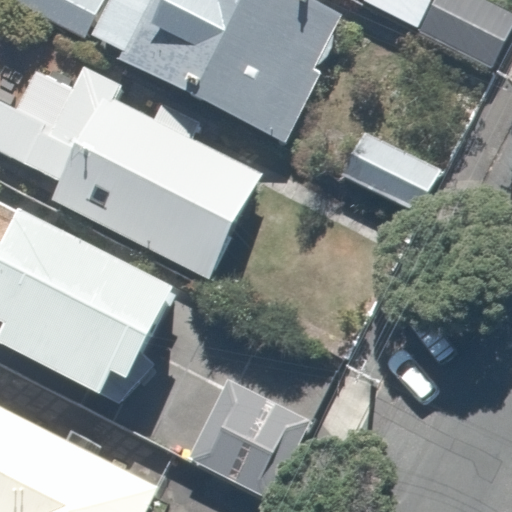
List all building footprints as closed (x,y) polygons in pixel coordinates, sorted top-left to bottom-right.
[(342,21),(299,0),(0,0),(0,13),(278,150),(342,21)] [(511,34),(511,13),(485,0),(434,0),(420,28),(495,67),(511,34)] [(0,159),(58,188),(48,208),(203,287),(265,166),(77,71),(72,82),(35,63),(10,112),(0,106),(0,159)] [(446,167),(373,130),(351,174),(424,211),(446,167)] [(174,296),(0,211),(0,357),(117,414),(174,296)] [(0,511),(151,511),(162,493),(0,411),(0,511)]
